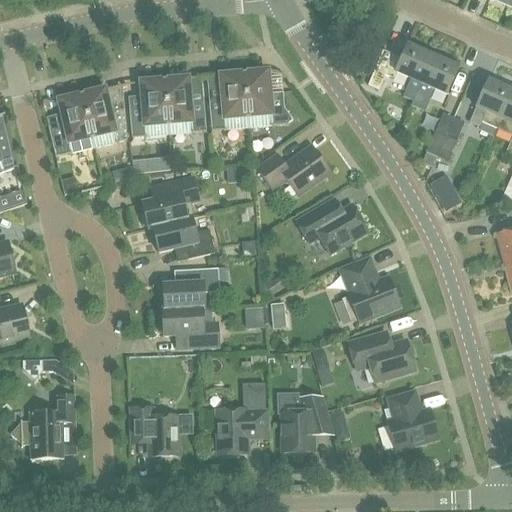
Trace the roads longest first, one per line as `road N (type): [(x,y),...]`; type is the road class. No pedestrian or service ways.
road 1 (tertiary): [(511,498),(454,291),(420,202),(277,0)]
road 2 (unclassified): [(107,506),(511,498)]
road 3 (residential): [(6,42),(148,11),(268,0)]
road 4 (residential): [(52,228),(6,42)]
road 5 (residential): [(81,341),(105,340),(116,326),(117,259),(109,242),(76,224),(52,228)]
road 6 (residential): [(107,506),(103,398),(81,341)]
